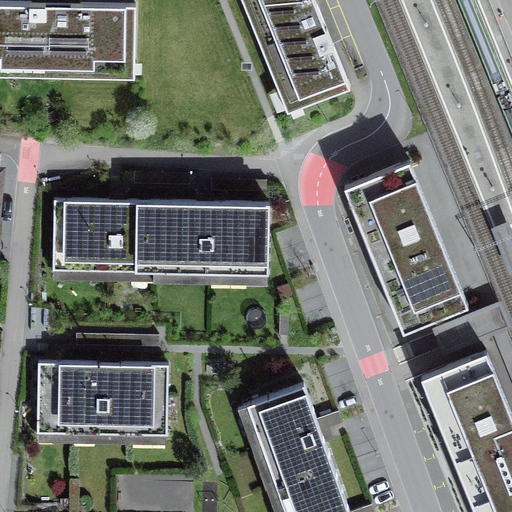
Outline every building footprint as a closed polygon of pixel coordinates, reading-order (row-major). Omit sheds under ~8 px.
[(0,0),(0,60),(111,63),(111,59),(135,59),(136,3),(0,0)] [(316,0),(257,0),(299,105),(350,84),(316,0)] [(410,158),(345,184),(403,328),(469,302),(410,158)] [(154,268),(155,199),(55,197),(53,267),(91,267),(91,257),(126,258),(126,268),(154,268)] [(155,199),(154,268),(192,269),(192,259),(230,259),(230,269),(268,270),(269,200),(155,199)] [(511,222),(510,217),(494,223),(511,271),(511,270),(511,222)] [(511,323),(503,300),(434,327),(445,354),(494,335),(511,379),(511,323)] [(422,375),(477,511),(511,511),(511,410),(487,348),(422,375)] [(152,422),(167,422),(168,361),(38,359),(37,420),(53,420),(53,429),(74,429),(74,421),(89,421),(89,430),(151,430),(152,422)] [(268,459),(277,483),(334,463),(304,381),(247,401),(259,434),(264,432),(273,457),(268,459)] [(351,511),(334,463),(277,483),(287,511),(351,511)]
